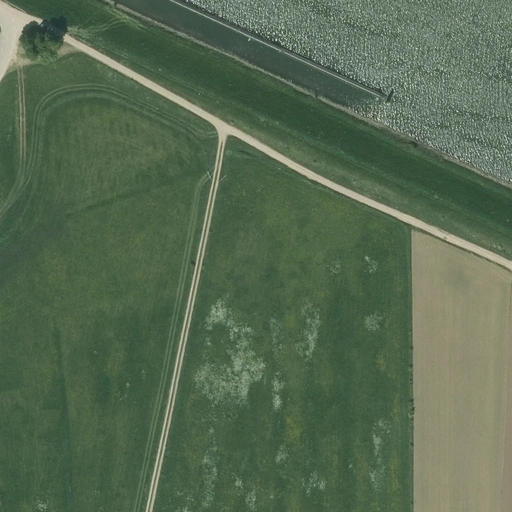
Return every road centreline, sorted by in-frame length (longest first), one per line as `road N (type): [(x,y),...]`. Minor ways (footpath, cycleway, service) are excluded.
road 1 (track): [(44,27),(105,45),(511,236)]
road 2 (track): [(149,511),(222,126)]
